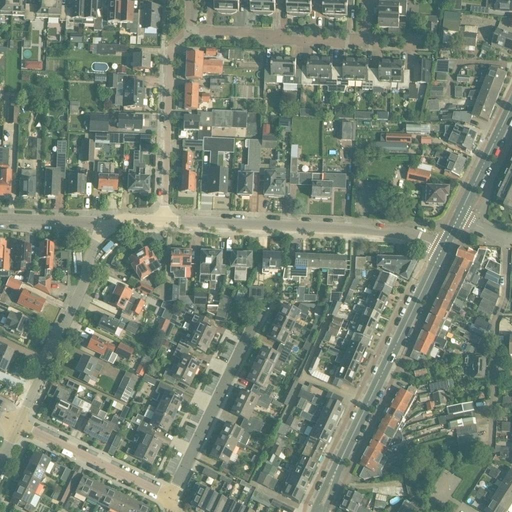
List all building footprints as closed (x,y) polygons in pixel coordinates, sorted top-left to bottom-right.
[(0,16),(12,17),(12,0),(0,0),(0,3),(0,16)] [(29,21),(30,6),(24,6),(24,0),(12,0),(12,17),(23,17),(23,21),(29,21)] [(36,0),(36,6),(30,6),(29,21),(36,21),(36,19),(48,19),(48,0),(36,0)] [(60,7),(60,0),(48,0),(48,19),(59,20),(59,22),(65,22),(66,13),(66,7),(60,7)] [(66,13),(65,22),(65,30),(73,31),(73,20),(84,20),(84,0),(72,0),(72,13),(66,13)] [(101,29),(102,17),(102,14),(96,14),(96,0),(87,0),(84,0),(84,20),(83,26),(94,26),(93,31),(101,32),(101,29)] [(208,0),(209,0),(215,1),(214,11),(217,11),(217,12),(221,14),(226,14),(226,0),(208,0)] [(226,0),(226,14),(232,15),(236,13),(236,12),(239,12),(239,2),(245,2),(245,0),(226,0)] [(245,0),(245,2),(251,2),(251,13),(253,13),(253,14),(257,16),(263,16),(263,0),(245,0)] [(272,13),(275,14),(275,3),(281,4),(281,0),(263,0),(263,16),(268,16),(272,15),(272,13)] [(281,0),(281,4),(287,4),(287,14),(289,14),(289,15),(294,17),(299,18),(299,0),(281,0)] [(299,0),(299,18),(304,18),(308,16),(308,15),(311,15),(311,5),(317,5),(317,0),(299,0)] [(335,0),(317,0),(317,5),(323,5),(323,16),(325,16),(325,17),(330,19),(335,19),(335,0)] [(335,0),(335,19),(340,19),(344,18),(344,17),(347,17),(348,6),(354,7),(353,0),(335,0)] [(405,10),(405,0),(393,0),(394,4),(380,4),(379,16),(399,17),(399,10),(405,10)] [(511,0),(495,0),(495,11),(511,12),(511,0)] [(107,18),(102,17),(101,29),(107,30),(108,23),(119,24),(120,4),(108,4),(107,18)] [(133,5),(120,4),(119,24),(126,24),(126,30),(130,30),(137,31),(138,19),(132,19),(133,5)] [(138,14),(138,19),(137,31),(137,35),(137,37),(140,38),(143,38),(143,30),(157,30),(157,23),(159,23),(159,7),(144,7),(143,14),(138,14)] [(488,15),(489,9),(471,7),(470,13),(471,13),(488,15)] [(399,24),(399,17),(379,16),(379,28),(393,29),(392,35),(404,35),(405,24),(399,24)] [(426,36),(436,36),(437,18),(427,18),(426,36)] [(511,35),(497,30),(492,44),(511,51),(511,35)] [(476,48),(477,34),(459,33),(444,32),(443,45),(458,46),(458,47),(457,50),(474,52),(475,48),(476,48)] [(129,53),(129,46),(100,45),(99,45),(98,55),(115,56),(115,53),(129,53)] [(228,60),(242,61),(243,53),(241,53),(241,52),(229,51),(228,58),(228,60)] [(202,68),(202,61),(202,55),(186,54),(186,67),(202,68)] [(132,70),(149,71),(150,56),(133,55),(133,58),(130,58),(130,62),(133,63),(132,70)] [(263,64),(263,55),(252,55),(252,64),(263,64)] [(277,84),(283,85),(283,77),(284,57),(279,57),(274,58),(274,59),(272,59),(271,70),(265,69),(264,84),(277,84)] [(284,57),(283,77),(283,85),(301,85),(302,71),(296,71),(296,60),(293,60),(294,59),(289,57),(284,57)] [(302,70),(302,71),(301,85),(319,86),(320,58),(313,58),(312,59),(308,59),(308,71),(302,70)] [(328,93),(337,93),(338,72),(332,72),(332,60),(328,60),(328,59),(320,58),(319,86),(326,86),(328,89),(328,93)] [(348,82),(355,82),(356,60),(348,60),(348,61),(344,61),(344,72),(338,72),(337,93),(344,93),(346,87),(348,87),(348,82)] [(373,91),(373,88),(374,73),(368,73),(368,62),(364,61),(364,60),(356,60),(355,82),(362,83),(362,90),(373,91)] [(391,84),(392,62),(384,61),(384,62),(380,62),(379,74),(374,73),(373,88),(380,89),(382,90),(385,91),(387,91),(388,92),(391,92),(391,84)] [(443,62),(438,61),(435,73),(443,74),(443,62)] [(409,90),(409,85),(410,75),(404,75),(404,63),(400,63),(400,62),(392,62),(391,84),(398,84),(398,89),(409,90)] [(429,84),(430,63),(415,62),(414,84),(429,84)] [(201,80),(201,74),(202,68),(186,67),(185,80),(201,80)] [(490,69),(487,79),(503,85),(507,75),(490,69)] [(438,86),(448,87),(450,80),(439,78),(438,86)] [(503,85),(487,79),(481,78),(479,83),(485,83),(483,88),(499,94),(503,85)] [(125,83),(124,107),(142,108),(142,84),(125,83)] [(185,86),(184,98),(197,98),(198,86),(185,86)] [(430,88),(430,98),(443,98),(443,88),(430,88)] [(468,98),(479,97),(495,104),(499,94),(483,88),(481,91),(470,92),(468,98)] [(479,97),(476,107),(492,113),(495,104),(479,97)] [(197,111),(197,105),(197,98),(184,98),(184,110),(197,111)] [(427,102),(425,113),(440,112),(439,101),(427,102)] [(69,102),(69,110),(78,111),(78,103),(69,102)] [(488,123),(492,113),(476,107),(473,113),(454,113),(452,121),(470,124),(473,116),(488,123)] [(7,125),(18,126),(19,109),(8,109),(7,125)] [(183,130),(183,131),(197,132),(197,142),(203,142),(204,139),(211,139),(212,128),(231,129),(243,129),(244,113),(212,112),(212,114),(200,113),(200,118),(184,118),(183,124),(182,124),(182,130),(183,130)] [(108,116),(89,115),(89,133),(107,133),(108,116)] [(118,130),(141,130),(141,117),(118,117),(118,130)] [(277,133),(290,133),(291,120),(278,120),(277,133)] [(355,126),(341,125),(341,140),(355,141),(355,126)] [(445,127),(445,133),(445,134),(451,134),(474,144),(477,135),(463,129),(463,128),(456,125),(455,129),(450,127),(445,127)] [(445,134),(444,137),(450,140),(449,142),(448,144),(456,148),(456,146),(470,152),(474,144),(451,134),(445,134)] [(139,136),(124,135),(124,143),(139,144),(139,136)] [(109,137),(95,136),(94,149),(101,150),(102,148),(103,145),(103,143),(109,144),(109,137)] [(262,136),(261,149),(275,150),(276,137),(262,136)] [(387,136),(387,145),(408,145),(412,145),(412,136),(387,136)] [(140,137),(139,145),(146,146),(150,146),(151,137),(140,137)] [(234,140),(211,139),(204,139),(203,142),(203,144),(206,144),(206,153),(210,153),(209,155),(209,171),(208,171),(207,195),(225,196),(226,174),(215,174),(216,156),(217,156),(218,153),(233,154),(234,140)] [(32,161),(40,162),(41,140),(32,140),(32,161)] [(259,174),(261,141),(244,141),(244,149),(247,149),(246,167),(243,167),(243,173),(238,172),(238,173),(237,173),(236,187),(237,187),(237,196),(240,196),(240,198),(249,198),(249,197),(251,197),(252,174),(259,174)] [(94,142),(84,142),(83,142),(82,163),(93,164),(94,142)] [(408,153),(408,145),(387,145),(377,144),(377,152),(408,153)] [(132,193),(138,194),(139,170),(138,170),(139,168),(139,155),(139,152),(133,152),(133,172),(128,171),(128,177),(129,177),(128,192),(132,192),(132,193)] [(435,158),(440,160),(463,170),(466,161),(451,155),(450,157),(438,152),(435,158)] [(46,170),(45,197),(56,198),(57,193),(59,193),(59,180),(65,180),(66,155),(57,155),(57,170),(46,170)] [(181,186),(181,193),(187,193),(187,195),(192,195),(192,193),(194,194),(195,172),(187,172),(187,171),(187,168),(190,168),(190,162),(191,155),(182,155),(182,167),(182,174),(181,174),(181,182),(181,186)] [(463,170),(440,160),(438,165),(446,169),(444,172),(459,178),(463,170)] [(511,162),(511,164),(511,169),(510,173),(507,172),(505,177),(508,178),(504,186),(501,185),(499,190),(501,191),(498,199),(506,204),(504,208),(511,212),(511,162)] [(101,192),(107,192),(108,166),(98,165),(97,176),(98,176),(97,191),(101,191),(101,192)] [(138,170),(139,170),(138,194),(143,194),(143,193),(148,193),(149,178),(144,178),(145,165),(139,165),(139,168),(138,170)] [(114,166),(108,166),(107,192),(113,192),(113,191),(117,191),(117,177),(113,177),(114,166)] [(322,168),(322,176),(321,200),(327,200),(327,199),(331,199),(331,185),(327,185),(327,168),(322,168)] [(8,170),(2,170),(0,197),(4,197),(5,198),(8,198),(9,197),(10,197),(11,170),(8,170)] [(69,196),(83,196),(84,178),(86,178),(86,170),(79,170),(79,178),(70,177),(69,196)] [(430,174),(416,171),(413,183),(427,186),(430,174)] [(36,173),(21,172),(20,198),(22,198),(22,199),(27,199),(27,198),(33,199),(34,183),(35,183),(36,173)] [(268,197),(268,198),(273,198),(274,174),(269,174),(268,174),(268,182),(264,182),(263,197),(268,197)] [(280,174),(274,174),(273,198),(279,198),(279,197),(283,197),(284,183),(280,182),(280,174)] [(315,198),(315,200),(321,200),(322,176),(299,175),(298,186),(311,186),(311,198),(315,198)] [(354,180),(354,188),(363,188),(363,181),(354,180)] [(387,192),(387,183),(379,182),(379,192),(387,192)] [(446,196),(449,196),(449,188),(428,187),(427,204),(444,205),(445,204),(446,201),(446,196)] [(45,268),(52,268),(53,244),(50,244),(49,243),(48,241),(46,241),(45,241),(43,242),(43,244),(40,244),(40,250),(36,250),(35,257),(39,258),(39,259),(46,260),(45,268)] [(0,272),(4,272),(9,272),(10,251),(5,251),(5,243),(2,243),(1,242),(0,242),(0,272)] [(21,246),(20,246),(18,246),(18,255),(15,255),(15,264),(17,264),(17,267),(16,267),(16,273),(23,273),(24,268),(22,268),(22,265),(29,265),(29,257),(29,247),(27,247),(27,246),(27,245),(26,245),(26,244),(25,244),(25,243),(24,243),(23,243),(22,243),(22,244),(21,244),(21,245),(21,246)] [(146,249),(137,254),(146,269),(150,275),(155,272),(160,270),(151,255),(150,256),(146,249)] [(472,264),(481,267),(486,251),(479,250),(477,255),(461,249),(457,258),(472,264)] [(180,279),(181,252),(177,252),(177,250),(172,250),(172,252),(171,252),(170,274),(173,274),(173,276),(174,276),(174,279),(176,279),(180,279)] [(184,252),(181,252),(180,279),(180,280),(184,280),(184,279),(185,270),(190,270),(191,252),(190,252),(190,251),(184,251),(184,252)] [(201,252),(201,258),(200,277),(204,277),(204,282),(209,283),(211,252),(206,251),(206,252),(201,252)] [(216,252),(211,252),(209,283),(209,291),(215,291),(215,276),(220,277),(220,276),(225,276),(225,266),(220,266),(221,253),(216,253),(216,252)] [(239,277),(241,253),(236,253),(236,254),(231,253),(230,269),(234,269),(234,282),(238,282),(239,277)] [(250,270),(251,260),(251,254),(246,254),(246,253),(241,253),(239,277),(238,282),(246,282),(246,270),(250,270)] [(150,275),(146,269),(137,254),(129,260),(132,266),(131,267),(140,281),(150,276),(150,275)] [(262,255),(262,271),(261,275),(268,275),(269,271),(279,271),(279,255),(262,255)] [(295,256),(294,270),(306,271),(307,256),(295,256)] [(320,257),(307,256),(306,271),(311,271),(319,271),(320,257)] [(319,271),(327,272),(333,272),(333,258),(320,257),(319,271)] [(345,258),(333,258),(333,272),(344,272),(345,272),(345,258)] [(382,268),(382,269),(394,275),(397,268),(395,268),(396,259),(377,258),(377,268),(382,268)] [(457,258),(453,266),(468,272),(469,272),(471,268),(479,271),(481,267),(472,264),(457,258)] [(355,259),(355,270),(361,270),(365,270),(365,259),(355,259)] [(395,268),(397,268),(394,275),(406,281),(416,263),(414,260),(396,259),(395,268)] [(485,269),(490,272),(500,276),(500,266),(490,261),(485,269)] [(453,266),(449,274),(464,280),(471,283),(475,275),(469,272),(468,272),(453,266)] [(375,284),(391,290),(395,280),(375,271),(373,276),(377,279),(375,284)] [(344,277),(344,272),(333,272),(333,276),(332,283),(337,283),(337,277),(344,277)] [(490,272),(486,279),(496,284),(500,277),(500,276),(490,272)] [(464,280),(449,274),(445,282),(460,288),(470,293),(473,287),(468,285),(463,283),(464,280)] [(28,285),(30,286),(33,286),(33,277),(33,275),(26,275),(23,284),(28,285)] [(5,287),(19,293),(23,284),(9,278),(5,287)] [(49,295),(50,279),(33,279),(33,286),(30,286),(30,287),(49,295)] [(356,288),(360,280),(353,280),(350,288),(356,288)] [(387,299),(391,290),(375,284),(373,282),(371,287),(368,286),(366,290),(387,299)] [(470,293),(460,288),(445,282),(442,290),(456,296),(466,301),(470,293)] [(496,294),(500,287),(489,282),(485,290),(491,293),(492,292),(496,294)] [(158,292),(156,288),(153,290),(139,283),(136,289),(163,302),(158,292)] [(158,292),(163,302),(164,287),(165,283),(156,288),(158,292)] [(129,298),(131,294),(117,287),(117,288),(115,288),(114,291),(114,293),(113,296),(141,310),(144,303),(137,300),(136,301),(129,298)] [(176,287),(164,287),(163,302),(176,303),(178,303),(179,300),(179,297),(179,288),(176,287)] [(249,289),(248,301),(262,302),(263,289),(249,289)] [(384,307),(387,299),(366,290),(365,289),(363,293),(368,295),(366,300),(384,307)] [(456,296),(442,290),(438,298),(453,304),(463,309),(465,304),(456,300),(457,298),(466,302),(466,301),(456,296)] [(483,299),(485,300),(496,305),(499,297),(491,293),(485,290),(481,298),(483,299)] [(25,291),(18,304),(24,308),(25,306),(39,313),(40,312),(42,312),(43,309),(43,307),(45,302),(37,298),(37,297),(25,291)] [(232,301),(242,304),(245,294),(235,291),(232,301)] [(206,293),(194,293),(193,300),(193,306),(205,311),(206,293)] [(329,303),(332,304),(338,304),(342,294),(331,294),(329,303)] [(132,314),(138,316),(141,310),(113,296),(111,299),(109,300),(108,302),(109,304),(109,305),(122,312),(121,313),(130,317),(132,314)] [(232,301),(220,297),(218,305),(217,309),(218,309),(227,312),(228,312),(232,301)] [(347,307),(351,297),(346,297),(343,305),(347,307)] [(463,309),(453,304),(438,298),(433,307),(448,313),(450,314),(451,310),(460,314),(463,309)] [(492,314),(496,305),(485,300),(483,299),(479,308),(483,310),(492,314)] [(356,306),(380,316),(384,307),(366,300),(364,303),(359,301),(356,306)] [(9,307),(0,302),(0,311),(6,314),(9,307)] [(163,302),(160,308),(173,314),(176,308),(163,302)] [(189,306),(178,305),(175,312),(184,316),(189,306)] [(294,325),(295,324),(298,318),(306,322),(308,317),(306,316),(296,311),(282,305),(277,316),(294,325)] [(299,305),(296,311),(306,316),(309,309),(299,305)] [(376,324),(380,316),(356,306),(354,306),(352,311),(356,312),(355,315),(376,324)] [(330,307),(327,315),(333,317),(335,318),(339,310),(330,307)] [(430,315),(446,321),(452,325),(456,316),(450,314),(448,313),(433,307),(430,315)] [(476,314),(489,320),(492,314),(478,308),(476,314)] [(217,312),(216,318),(225,320),(227,312),(218,309),(217,312)] [(1,317),(0,319),(0,325),(11,331),(21,335),(27,321),(17,316),(17,317),(10,314),(10,315),(8,319),(5,318),(1,317)] [(186,332),(193,335),(210,343),(215,332),(211,330),(213,325),(193,315),(188,325),(189,325),(186,332)] [(355,315),(352,324),(373,333),(376,324),(355,315)] [(446,321),(430,315),(426,323),(441,329),(448,333),(452,325),(446,321)] [(98,327),(98,328),(114,335),(117,328),(122,330),(124,326),(118,323),(104,316),(101,321),(100,321),(97,326),(98,327)] [(277,316),(272,327),(290,335),(293,329),(301,333),(303,328),(295,324),(294,325),(277,316)] [(343,321),(333,318),(330,325),(340,329),(343,321)] [(476,319),(473,325),(479,329),(485,331),(488,324),(476,318),(476,319)] [(169,323),(161,319),(155,333),(163,337),(164,334),(169,323)] [(129,322),(127,327),(136,332),(139,327),(129,322)] [(369,341),(373,333),(352,324),(349,323),(347,328),(349,329),(348,332),(354,334),(353,335),(369,341)] [(444,341),(448,333),(441,329),(426,323),(422,332),(438,338),(444,341)] [(311,324),(308,331),(310,332),(314,334),(317,327),(311,324)] [(336,337),(340,329),(330,325),(326,333),(332,335),(336,337)] [(482,337),(485,331),(479,329),(473,325),(472,325),(469,331),(482,337)] [(278,350),(289,355),(294,346),(286,342),(290,335),(272,327),(267,338),(280,345),(278,350)] [(463,338),(478,345),(481,339),(458,328),(456,331),(464,335),(463,338)] [(440,348),(448,352),(452,345),(444,341),(438,338),(422,332),(418,340),(434,346),(436,343),(441,346),(440,348)] [(332,335),(326,333),(323,340),(323,341),(328,344),(332,335)] [(210,343),(193,335),(189,342),(182,338),(177,347),(189,353),(191,348),(205,354),(210,343)] [(344,341),(350,343),(352,338),(346,335),(344,341)] [(353,335),(352,338),(350,343),(365,350),(369,341),(353,335)] [(93,337),(87,348),(102,355),(99,360),(107,364),(112,353),(115,347),(93,337)] [(413,351),(411,357),(410,359),(420,363),(421,360),(426,362),(428,357),(429,358),(434,346),(418,340),(413,351)] [(347,349),(350,343),(344,341),(341,346),(347,349)] [(0,358),(9,363),(13,353),(5,349),(7,347),(0,343),(0,358)] [(365,350),(350,343),(347,349),(346,352),(362,358),(365,350)] [(115,354),(125,359),(129,361),(134,351),(129,349),(120,344),(115,354)] [(468,346),(465,351),(473,354),(475,349),(468,346)] [(186,358),(189,353),(177,347),(173,357),(180,360),(177,367),(194,375),(200,364),(186,358)] [(274,368),(274,367),(277,361),(285,365),(289,355),(278,350),(275,354),(262,348),(256,359),(274,368)] [(336,357),(342,360),(345,355),(329,348),(327,353),(336,357)] [(314,357),(320,360),(324,352),(318,349),(314,357)] [(343,360),(358,367),(362,358),(346,352),(345,355),(342,360),(343,360)] [(465,359),(464,365),(467,365),(467,368),(473,368),(473,372),(470,372),(470,378),(472,378),(472,379),(484,379),(485,360),(483,360),(484,352),(476,352),(476,355),(474,356),(473,356),(467,357),(467,359),(465,359)] [(144,355),(140,363),(148,367),(152,359),(144,355)] [(75,368),(75,369),(76,370),(75,371),(81,374),(78,379),(87,384),(93,371),(99,374),(102,368),(96,365),(92,363),(92,362),(82,357),(78,365),(77,365),(76,365),(75,368)] [(311,377),(326,384),(329,377),(315,371),(320,360),(314,357),(308,372),(311,377)] [(9,363),(0,358),(0,371),(4,373),(9,363)] [(256,359),(251,370),(269,379),(272,372),(280,376),(282,371),(274,367),(274,368),(256,359)] [(358,367),(343,360),(342,360),(340,365),(339,369),(354,375),(358,367)] [(173,365),(170,372),(166,370),(161,380),(173,385),(176,380),(189,386),(194,375),(177,367),(173,365)] [(427,374),(426,367),(413,371),(415,377),(427,374)] [(350,386),(354,375),(339,369),(334,380),(335,380),(332,386),(339,389),(342,383),(350,386)] [(257,393),(269,398),(273,389),(266,385),(269,379),(251,370),(246,381),(259,387),(257,393)] [(135,392),(135,391),(136,392),(142,381),(142,380),(138,378),(135,383),(124,378),(114,398),(126,404),(132,391),(135,392)] [(66,387),(77,392),(80,387),(69,381),(66,387)] [(160,404),(177,412),(182,401),(169,394),(171,389),(160,383),(155,393),(159,395),(156,402),(160,404)] [(313,398),(314,396),(310,394),(314,385),(310,384),(308,388),(303,386),(298,398),(308,403),(311,404),(313,398)] [(51,418),(62,423),(70,406),(64,403),(68,393),(58,388),(49,407),(55,410),(51,418)] [(394,400),(410,409),(414,401),(415,401),(418,396),(415,395),(417,392),(409,388),(406,393),(400,390),(394,400)] [(135,391),(135,392),(132,398),(138,401),(141,394),(136,392),(135,391)] [(264,408),(265,407),(269,398),(257,393),(254,398),(241,391),(236,402),(253,411),(256,404),(264,408)] [(447,406),(444,392),(432,394),(435,408),(447,406)] [(294,408),(302,411),(304,412),(308,403),(298,398),(294,408)] [(324,410),(339,418),(344,408),(325,399),(323,403),(313,398),(311,404),(321,409),(324,411),(324,410)] [(284,399),(281,405),(283,406),(286,407),(289,401),(284,399)] [(405,417),(410,409),(394,400),(390,408),(405,417)] [(93,401),(91,407),(99,411),(101,405),(93,401)] [(70,406),(62,423),(73,429),(80,415),(85,418),(91,407),(81,402),(77,410),(70,406)] [(244,420),(241,425),(253,431),(258,421),(250,418),(253,411),(236,402),(230,414),(244,420)] [(463,413),(474,411),(472,403),(462,405),(463,413)] [(154,414),(155,414),(172,422),(177,412),(160,404),(157,410),(149,406),(147,411),(154,414)] [(100,411),(99,411),(91,407),(85,418),(90,420),(83,434),(95,439),(103,422),(97,419),(100,411)] [(118,420),(123,422),(129,409),(125,407),(118,420)] [(401,425),(405,417),(390,408),(386,417),(401,425)] [(339,418),(324,410),(324,411),(321,415),(319,420),(335,427),(339,418)] [(166,434),(172,422),(155,414),(154,414),(147,411),(143,418),(137,415),(136,419),(133,418),(131,422),(139,426),(151,432),(153,427),(166,434)] [(311,422),(317,425),(319,420),(315,418),(305,413),(304,412),(302,411),(299,418),(310,423),(311,422)] [(463,413),(452,415),(454,422),(460,421),(464,421),(475,419),(474,411),(463,413)] [(289,429),(293,430),(296,432),(297,430),(295,430),(299,422),(289,417),(284,426),(289,429)] [(386,417),(381,425),(396,433),(397,434),(400,435),(401,433),(406,424),(401,425),(386,417)] [(118,434),(123,422),(118,420),(113,418),(110,425),(103,422),(95,439),(106,444),(112,431),(118,434)] [(460,421),(454,422),(455,430),(456,430),(456,429),(476,427),(475,419),(464,421),(460,421)] [(315,429),(330,437),(335,427),(319,420),(317,425),(315,429)] [(264,424),(258,421),(253,431),(259,434),(264,424)] [(239,430),(225,424),(220,435),(238,443),(246,447),(253,431),(241,425),(239,430)] [(288,440),(293,430),(289,429),(284,426),(279,424),(274,433),(288,440)] [(397,434),(396,433),(381,425),(377,433),(395,443),(396,443),(397,441),(398,441),(403,439),(402,436),(401,433),(400,435),(397,434)] [(156,455),(161,444),(148,437),(151,432),(139,426),(134,436),(139,438),(136,445),(139,447),(156,455)] [(456,430),(457,436),(477,433),(476,427),(456,429),(456,430)] [(308,438),(310,439),(326,446),(330,437),(315,429),(312,428),(308,438)] [(269,443),(274,445),(283,449),(285,450),(289,441),(288,440),(274,433),(269,443)] [(377,433),(372,441),(388,449),(391,451),(393,448),(401,445),(403,439),(398,441),(397,441),(396,443),(395,443),(377,433)] [(457,436),(459,443),(478,441),(477,433),(457,436)] [(220,435),(215,446),(232,454),(236,447),(244,451),(246,447),(238,443),(220,435)] [(122,438),(116,436),(111,447),(116,449),(122,438)] [(321,456),(326,446),(310,439),(308,438),(303,447),(306,448),(321,456)] [(386,453),(388,449),(372,441),(368,449),(388,460),(390,455),(386,453)] [(459,443),(461,455),(480,452),(478,441),(459,443)] [(279,459),(283,449),(274,445),(270,454),(275,457),(279,459)] [(223,463),(220,468),(232,474),(237,465),(229,461),(232,454),(215,446),(209,457),(223,463)] [(151,466),(156,455),(139,447),(136,454),(128,450),(126,454),(151,466)] [(303,447),(299,456),(301,458),(316,465),(321,456),(306,448),(303,447)] [(368,449),(364,457),(383,468),(388,460),(368,449)] [(28,465),(45,473),(50,462),(34,454),(28,465)] [(267,461),(272,463),(275,457),(270,454),(267,461)] [(294,466),(297,467),(312,475),(316,465),(301,458),(299,456),(294,466)] [(383,468),(364,457),(359,465),(364,468),(361,474),(359,478),(364,480),(382,477),(381,472),(383,468)] [(266,464),(262,474),(272,479),(277,469),(266,464)] [(39,484),(45,473),(28,465),(23,476),(39,484)] [(312,475),(297,467),(292,477),(307,484),(312,475)] [(419,471),(418,467),(412,469),(413,473),(404,475),(409,499),(419,495),(418,490),(425,488),(422,476),(416,478),(414,473),(419,471)] [(493,468),(491,472),(498,476),(500,472),(493,468)] [(213,482),(214,480),(217,475),(204,469),(202,474),(211,478),(210,481),(213,482)] [(72,472),(66,484),(72,486),(77,475),(72,472)] [(498,476),(491,472),(489,475),(496,480),(498,476)] [(272,479),(262,474),(260,473),(256,483),(268,489),(272,479)] [(23,476),(18,487),(34,495),(39,484),(23,476)] [(303,494),(307,484),(292,477),(289,476),(285,485),(292,488),(303,494)] [(75,494),(87,499),(94,483),(83,478),(75,494)] [(511,484),(505,481),(499,491),(511,499),(511,484)] [(94,483),(87,499),(97,505),(105,488),(94,483)] [(197,493),(190,506),(191,506),(196,508),(195,511),(199,511),(208,493),(208,492),(209,490),(197,484),(195,485),(192,490),(197,493)] [(303,494),(292,488),(285,485),(280,495),(298,503),(303,494)] [(34,495),(18,487),(12,499),(13,499),(10,504),(26,511),(31,511),(33,507),(29,506),(34,495)] [(70,489),(65,487),(62,494),(66,497),(70,489)] [(116,494),(105,488),(97,505),(109,510),(116,494)] [(480,489),(478,493),(484,497),(485,497),(487,494),(480,489)] [(367,510),(371,501),(349,491),(345,500),(367,510)] [(508,511),(511,505),(511,499),(499,491),(492,502),(507,511),(508,511)] [(210,511),(218,497),(208,493),(199,511),(210,511)] [(273,500),(259,493),(258,493),(256,496),(267,502),(268,504),(270,505),(273,500)] [(475,497),(482,501),(484,497),(478,493),(475,497)] [(62,494),(58,502),(63,504),(66,497),(62,494)] [(116,494),(109,510),(112,511),(121,511),(127,499),(116,494)] [(221,511),(227,501),(218,497),(210,511),(221,511)] [(232,511),(236,506),(238,502),(229,497),(227,501),(221,511),(232,511)] [(507,511),(492,502),(485,497),(484,497),(482,501),(480,504),(488,508),(485,511),(507,511)] [(69,511),(74,501),(69,499),(64,510),(68,511),(69,511)] [(134,511),(138,504),(127,499),(121,511),(134,511)] [(279,510),(282,504),(273,500),(270,505),(279,510)] [(371,511),(372,511),(367,510),(345,500),(341,510),(346,511),(371,511)] [(375,501),(374,507),(384,510),(385,503),(375,501)] [(417,511),(418,511),(405,503),(399,511),(417,511)]
